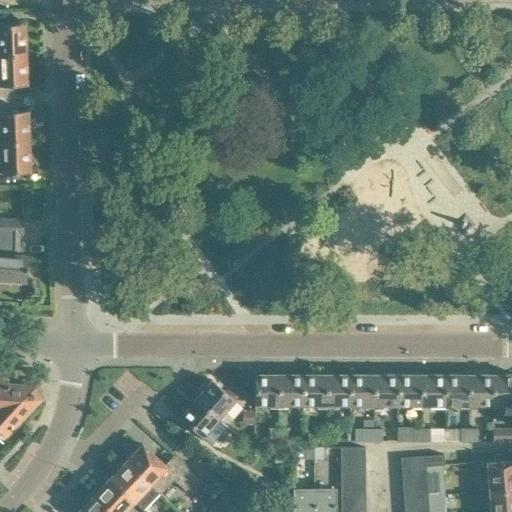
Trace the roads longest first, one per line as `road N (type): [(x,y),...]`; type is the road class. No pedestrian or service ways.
road 1 (residential): [(73,346),(511,345)]
road 2 (residential): [(73,346),(60,0)]
road 3 (residential): [(53,445),(84,452),(149,386)]
